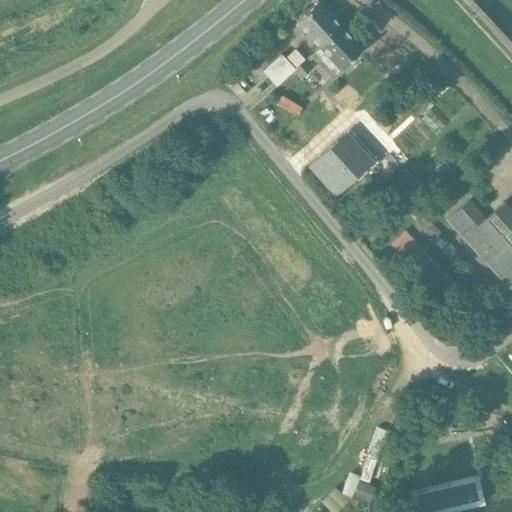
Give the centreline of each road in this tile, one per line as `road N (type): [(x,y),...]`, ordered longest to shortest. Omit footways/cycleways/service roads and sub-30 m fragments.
road 1 (primary): [(0,160),(136,83),(245,0)]
road 2 (unclassified): [(0,98),(89,57),(154,0)]
